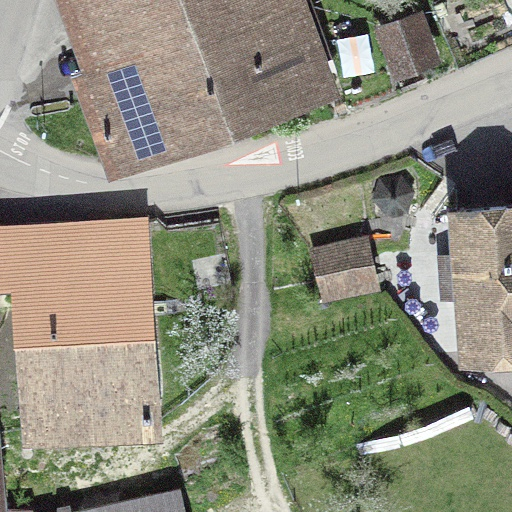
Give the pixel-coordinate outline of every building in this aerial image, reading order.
[(111,162),(322,88),(289,0),(79,0),(97,79),(94,79),(94,82),(92,82),(111,162)] [(432,57),(416,12),(382,24),(399,70),(432,57)] [(511,204),(457,208),(460,258),(442,260),(444,294),(463,293),(467,348),(511,344),(511,204)] [(11,228),(0,228),(0,283),(13,282),(14,285),(18,284),(30,428),(159,422),(145,218),(89,222),(90,242),(42,244),(42,248),(13,249),(11,228)] [(324,291),(365,280),(356,242),(314,252),(324,291)] [(176,511),(173,497),(104,511),(176,511)]
